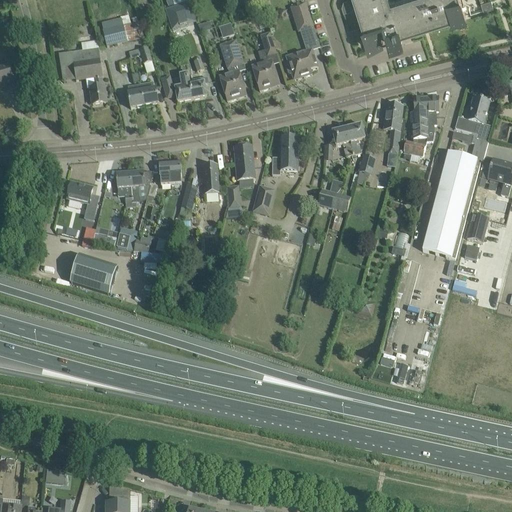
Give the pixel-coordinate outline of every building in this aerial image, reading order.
[(346,0),(343,1),(341,7),(343,13),(351,10),(348,0),(346,0)] [(354,0),(369,49),(384,44),(378,24),(383,22),(389,43),(390,45),(403,41),(401,34),(416,29),(451,18),(452,21),(465,17),(459,0),(398,0),(394,1),(389,3),(388,0),(354,0)] [(490,1),(481,3),(483,11),(493,9),(490,1)] [(189,2),(164,11),(171,31),(195,23),(189,2)] [(306,51),(286,58),(290,69),(288,69),(287,71),(288,74),(290,75),(292,75),(294,82),(312,76),(310,72),(318,69),(312,52),(310,46),(318,44),(306,4),(296,7),(290,9),(298,34),(300,33),(306,51)] [(479,11),(477,5),(469,8),(470,14),(479,11)] [(106,48),(126,43),(121,19),(101,24),(106,48)] [(230,25),(225,26),(229,38),(234,36),(230,25)] [(357,28),(351,30),(353,38),(360,36),(357,28)] [(278,83),(274,73),(271,62),(270,62),(268,57),(276,55),(270,35),(261,37),(265,51),(258,54),(261,65),(252,68),(259,91),(261,90),(263,91),(266,90),(268,88),(270,87),(269,85),(278,83)] [(80,52),(71,54),(75,81),(76,82),(86,80),(94,79),(95,89),(90,90),(92,106),(106,104),(105,94),(104,88),(103,88),(101,78),(102,78),(100,62),(99,50),(98,42),(95,43),(81,44),(82,52),(80,52)] [(236,68),(244,65),(236,42),(220,47),(229,74),(219,77),(224,92),(227,101),(229,101),(231,102),(234,101),(235,98),(237,98),(237,96),(245,93),(242,84),(238,72),(237,73),(236,68)] [(147,48),(129,54),(130,60),(141,57),(143,65),(151,62),(147,48)] [(207,58),(193,63),(197,74),(203,72),(204,74),(211,72),(207,58)] [(8,66),(0,68),(0,86),(1,86),(2,88),(13,85),(8,66)] [(192,101),(189,82),(188,75),(180,77),(182,88),(173,89),(169,78),(161,80),(165,95),(175,92),(177,104),(192,101)] [(207,79),(189,82),(192,101),(207,99),(205,86),(208,85),(207,79)] [(153,84),(141,86),(145,107),(158,105),(155,90),(154,90),(153,84)] [(145,107),(141,86),(128,89),(129,95),(128,95),(131,110),(145,107)] [(511,98),(510,91),(503,93),(504,100),(511,98)] [(477,139),(488,142),(492,128),(484,126),(489,106),(490,103),(480,101),(480,99),(475,97),(472,99),(470,105),(472,106),(468,122),(458,119),(455,130),(477,136),(477,139)] [(428,140),(427,144),(433,143),(435,133),(434,127),(437,127),(437,126),(436,114),(438,114),(438,99),(426,100),(428,140)] [(428,140),(426,100),(414,101),(415,115),(412,115),(413,145),(406,143),(404,154),(423,159),(426,148),(427,144),(428,140)] [(401,134),(400,133),(402,118),(403,108),(387,106),(386,115),(384,131),(391,132),(387,157),(398,159),(401,134)] [(362,126),(347,130),(354,157),(361,155),(359,148),(357,148),(357,146),(359,145),(358,143),(365,141),(362,126)] [(346,159),(354,157),(347,130),(332,133),(335,143),(336,148),(343,146),(344,149),(346,148),(347,151),(344,151),(346,159)] [(475,146),(471,160),(482,163),(488,142),(477,139),(473,138),(472,145),(475,146)] [(298,173),(298,149),(298,139),(280,139),(280,160),(272,159),(272,177),(280,177),(280,173),(298,173)] [(255,181),(253,157),(252,147),(234,149),(235,159),(237,183),(255,181)] [(482,163),(471,160),(448,154),(423,253),(456,261),(483,163),(482,163)] [(363,157),(359,174),(366,175),(369,176),(371,177),(375,160),(363,157)] [(511,186),(511,166),(493,161),(488,180),(504,185),(501,197),(508,199),(511,187),(511,186)] [(180,162),(169,163),(171,186),(181,186),(181,178),(181,177),(180,162)] [(171,186),(169,163),(159,164),(160,179),(161,187),(171,186)] [(219,195),(218,176),(217,166),(203,167),(205,195),(219,195)] [(130,174),(131,189),(132,196),(132,205),(125,205),(126,209),(137,208),(137,204),(140,204),(139,188),(145,188),(144,173),(130,174)] [(130,174),(116,176),(117,186),(117,190),(118,190),(119,199),(125,199),(125,197),(132,196),(131,189),(130,174)] [(333,182),(330,193),(337,195),(341,190),(343,184),(333,182)] [(93,222),(96,209),(98,199),(91,198),(93,189),(71,184),(67,201),(88,206),(85,220),(93,222)] [(153,198),(154,199),(157,188),(151,186),(147,197),(153,198)] [(227,189),(229,209),(229,211),(241,210),(239,187),(227,189)] [(192,212),(197,191),(187,188),(179,215),(187,218),(189,211),(192,212)] [(259,188),(252,213),(269,217),(275,192),(259,188)] [(322,191),(318,207),(333,211),(337,195),(330,193),(322,191)] [(346,215),(351,199),(337,195),(333,211),(346,215)] [(473,217),(467,241),(483,245),(489,221),(473,217)] [(190,220),(183,220),(183,229),(190,230),(192,227),(192,223),(190,220)] [(121,229),(119,235),(116,251),(123,252),(132,252),(133,252),(136,241),(138,233),(121,229)] [(388,232),(379,230),(377,238),(386,240),(388,232)] [(393,248),(391,255),(401,258),(405,245),(407,245),(409,236),(398,233),(394,249),(393,248)] [(95,234),(93,245),(115,250),(117,240),(95,234)] [(155,251),(167,255),(170,243),(152,238),(151,245),(149,249),(155,251)] [(133,252),(133,253),(148,254),(149,249),(151,245),(140,243),(136,242),(136,241),(133,252)] [(400,263),(405,264),(410,246),(407,245),(405,245),(401,258),(400,263)] [(461,252),(457,280),(470,282),(474,254),(461,252)] [(79,256),(70,285),(109,297),(118,268),(79,256)] [(361,300),(357,314),(372,318),(375,304),(361,300)] [(417,320),(419,311),(409,309),(407,318),(417,320)] [(63,475),(45,470),(45,477),(62,479),(63,475)] [(130,511),(130,498),(111,498),(111,505),(106,505),(106,511),(130,511)] [(21,509),(20,511),(34,511),(35,510),(28,509),(29,502),(21,502),(21,509)] [(61,503),(60,511),(67,511),(68,504),(61,503)]
